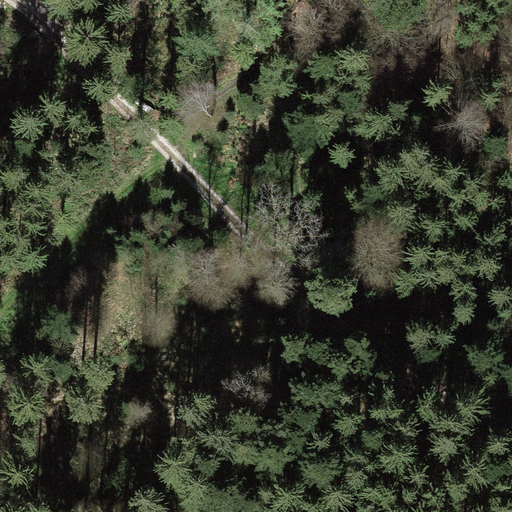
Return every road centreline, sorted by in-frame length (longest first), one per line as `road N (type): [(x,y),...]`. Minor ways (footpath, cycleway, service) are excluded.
road 1 (track): [(511,432),(441,400),(350,334),(16,0)]
road 2 (track): [(337,0),(0,325)]
